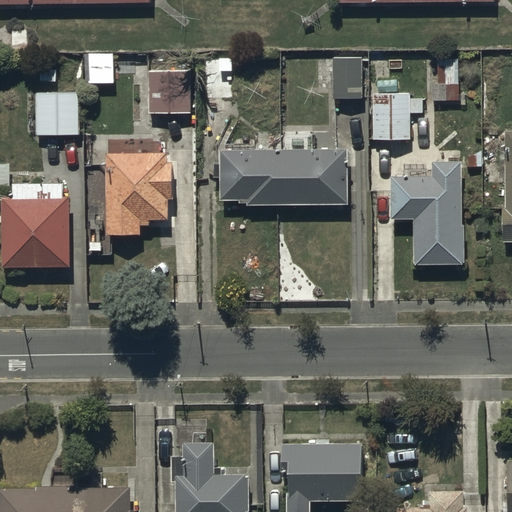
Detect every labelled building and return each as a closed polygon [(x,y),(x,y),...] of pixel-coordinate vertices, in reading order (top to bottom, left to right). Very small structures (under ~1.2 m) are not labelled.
[(84,53),(84,82),(113,82),(112,52),(84,53)] [(204,58),(204,99),(232,98),(231,58),(204,58)] [(332,59),(332,96),(363,96),(362,58),(332,59)] [(431,82),(431,99),(458,99),(457,58),(437,58),(438,82),(431,82)] [(150,67),(150,111),(192,111),(192,67),(150,67)] [(36,93),(36,133),(78,132),(78,92),(36,93)] [(372,103),(373,139),(388,139),(388,141),(393,141),(393,139),(408,139),(408,113),(423,113),(423,98),(410,98),(410,92),(389,92),(389,103),(372,103)] [(511,129),(505,129),(505,205),(501,205),(501,240),(511,239),(511,129)] [(347,149),(220,149),(220,164),(214,164),(214,176),(220,176),(220,199),(247,199),(247,204),(347,204),(347,149)] [(107,150),(107,232),(139,233),(140,224),(148,224),(148,218),(168,219),(168,197),(172,197),(173,161),(167,161),(168,152),(107,150)] [(0,162),(0,186),(9,187),(10,163),(0,162)] [(431,175),(391,175),(391,218),(413,218),(413,263),(463,263),(461,162),(431,162),(431,175)] [(13,197),(1,197),(2,266),(70,265),(69,197),(63,197),(63,182),(12,183),(13,197)] [(201,441),(200,426),(176,427),(176,455),(172,455),(173,479),(176,479),(176,511),(246,511),(246,472),(213,473),(212,441),(201,441)] [(361,500),(361,445),(283,444),(283,471),(288,471),(288,511),(310,511),(311,500),(361,500)] [(136,511),(136,486),(0,485),(0,511),(136,511)] [(431,505),(393,505),(392,511),(468,511),(468,505),(462,506),(462,488),(431,489),(431,505)]
